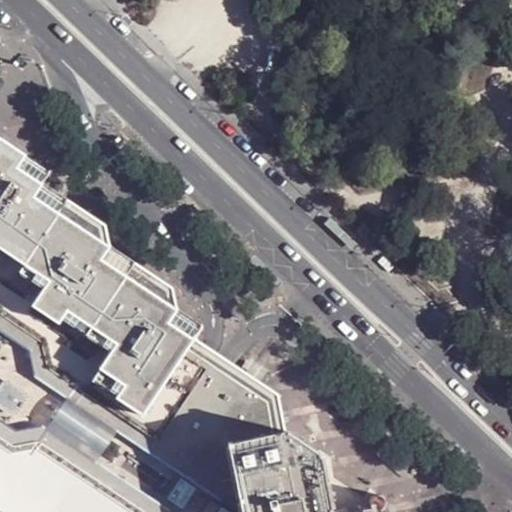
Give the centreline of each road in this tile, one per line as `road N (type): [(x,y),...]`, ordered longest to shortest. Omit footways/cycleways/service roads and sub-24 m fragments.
road 1 (tertiary): [(12,0),(511,476)]
road 2 (tertiary): [(511,429),(68,0)]
